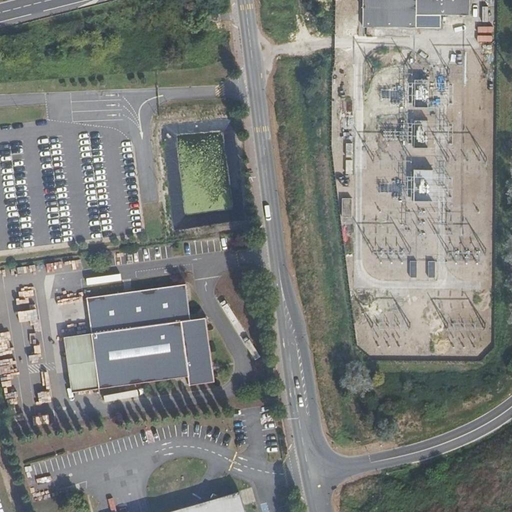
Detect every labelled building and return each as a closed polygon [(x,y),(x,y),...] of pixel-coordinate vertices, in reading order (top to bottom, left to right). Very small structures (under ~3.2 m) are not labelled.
[(362,0),(363,27),(441,27),(441,15),(469,15),(469,0),(362,0)] [(221,20),(221,13),(205,15),(206,22),(221,20)] [(354,98),(341,98),(341,136),(353,136),(354,98)] [(416,182),(415,203),(430,204),(431,182),(416,182)] [(351,198),(342,198),(341,216),(351,216),(351,198)] [(92,332),(100,388),(189,377),(190,385),(215,382),(206,318),(189,320),(185,284),(87,297),(92,332)] [(72,392),(100,388),(92,332),(65,336),(72,392)] [(240,492),(222,498),(239,507),(244,506),(240,492)] [(239,507),(222,498),(214,493),(209,500),(168,511),(246,511),(244,506),(239,507)]
